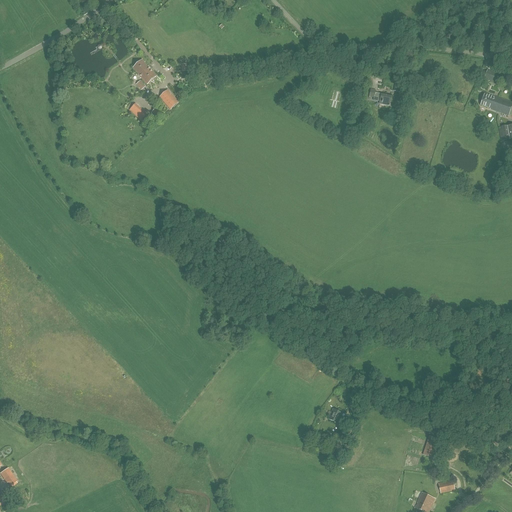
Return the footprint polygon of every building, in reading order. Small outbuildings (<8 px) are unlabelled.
[(139,74),(139,75),(147,84),(157,76),(148,67),(142,60),(134,68),(139,74)] [(492,77),(494,72),(488,70),(484,79),(491,82),(493,77),(492,77)] [(493,77),(491,82),(498,84),(501,75),(494,72),(492,77),(493,77)] [(141,91),(146,87),(141,81),(136,85),(141,91)] [(168,90),(160,97),(171,110),(179,102),(168,90)] [(374,98),(374,100),(378,101),(380,102),(382,102),(382,104),(390,106),(392,96),(384,94),(383,94),(376,93),(375,98),(374,98)] [(506,115),(508,116),(511,106),(511,102),(492,96),(492,97),(485,94),(484,96),(484,97),(481,105),(488,108),(488,109),(504,115),(504,117),(505,117),(506,115)] [(131,109),(144,121),(148,116),(135,104),(131,109)] [(152,112),(159,119),(163,115),(156,108),(152,112)] [(511,139),(511,138),(511,125),(499,127),(501,142),(511,139)] [(328,419),(338,424),(343,413),(333,409),(328,419)] [(324,441),(332,444),(335,437),(332,436),(334,434),(328,431),(324,441)] [(431,455),(436,442),(430,440),(426,453),(431,455)] [(448,462),(450,455),(443,454),(442,460),(448,462)] [(18,481),(9,468),(0,473),(7,483),(8,482),(11,486),(18,481)] [(455,490),(453,481),(439,484),(441,493),(455,490)] [(428,511),(435,499),(422,493),(415,507),(425,511),(428,511)]
